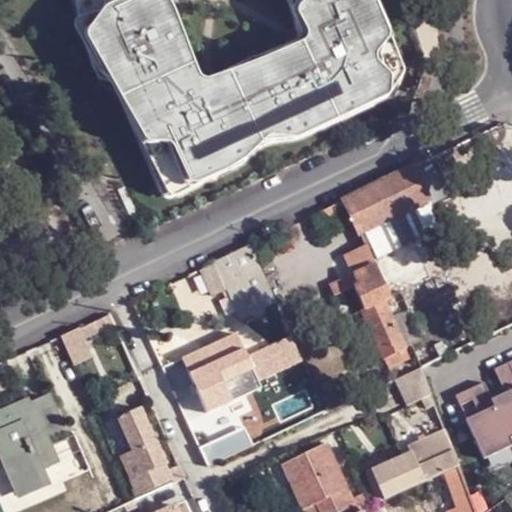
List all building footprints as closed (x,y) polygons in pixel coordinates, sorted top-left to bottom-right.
[(294,35),(298,35),(283,0),(355,0),(384,70),(374,91),(280,135),(276,127),(227,150),(231,158),(166,188),(111,71),(103,75),(80,26),(88,22),(77,0),(67,0),(76,31),(96,82),(97,84),(98,85),(112,94),(114,95),(116,97),(117,98),(154,189),(155,190),(157,191),(159,193),(160,193),(174,195),(176,195),(177,195),(236,165),(239,163),(257,146),(260,144),(293,139),(331,122),(384,95),(386,93),(387,91),(392,65),(392,63),(392,61),(392,60),(365,0),(274,0),(281,9),(287,30),(288,32),(289,34),(292,35),(294,35)] [(77,0),(88,22),(80,26),(103,75),(111,71),(166,188),(231,158),(227,150),(276,127),(280,135),(374,91),(384,70),(355,0),(283,0),(298,35),(308,61),(293,68),(286,52),(204,91),(203,101),(204,103),(197,106),(193,98),(155,18),(145,22),(137,5),(146,0),(77,0)] [(418,166),(349,200),(360,227),(363,234),(434,201),(418,166)] [(339,224),(339,227),(353,230),(360,227),(349,200),(332,209),(339,224)] [(315,217),(321,233),(339,224),(332,209),(315,217)] [(256,246),(217,265),(230,293),(232,292),(245,320),(280,303),(256,246)] [(390,361),(412,352),(389,302),(395,299),(371,246),(349,256),(358,276),(363,287),(359,288),(370,311),(368,312),(390,361)] [(230,293),(217,265),(206,270),(219,298),(230,293)] [(363,287),(358,276),(350,280),(355,290),(359,288),(363,287)] [(79,368),(96,358),(89,340),(120,325),(115,315),(67,339),(79,368)] [(241,335),(187,360),(213,414),(241,401),(266,389),(241,335)] [(491,382),(463,395),(468,405),(480,399),(486,413),(473,419),(485,445),(490,443),(495,453),(511,445),(511,364),(502,369),(511,391),(511,392),(499,399),(491,382)] [(432,412),(442,408),(427,367),(401,381),(413,407),(427,401),(432,412)] [(291,401),(317,389),(309,372),(284,384),(291,401)] [(273,404),(266,389),(241,401),(248,416),(273,404)] [(291,401),(288,402),(300,429),(329,416),(317,389),(291,401)] [(0,456),(3,455),(15,485),(43,473),(58,467),(45,436),(63,429),(51,399),(36,406),(34,401),(2,416),(4,420),(0,421),(0,456)] [(142,500),(190,477),(186,467),(174,473),(170,465),(172,464),(148,410),(119,424),(135,456),(127,459),(137,480),(140,478),(145,489),(139,493),(142,500)] [(250,430),(206,450),(214,468),(258,448),(253,437),(250,430)] [(381,499),(371,504),(375,511),(451,475),(464,468),(451,432),(415,449),(419,456),(372,477),(381,499)] [(331,447),(286,469),(306,511),(316,511),(323,509),(324,511),(373,511),(375,511),(371,504),(370,502),(359,507),(331,447)] [(478,511),(464,468),(451,475),(463,511),(462,511),(478,511)] [(43,473),(15,485),(22,498),(49,487),(43,473)]
